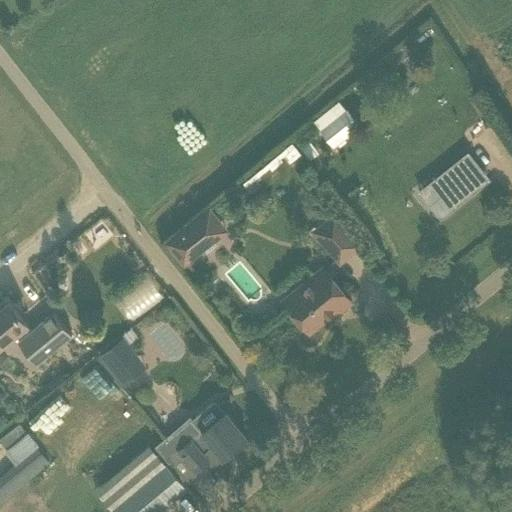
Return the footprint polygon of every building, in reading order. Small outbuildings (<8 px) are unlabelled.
[(334,146),(360,126),(362,125),(348,107),(346,108),(320,128),(334,146)] [(491,177),(469,148),(419,188),(441,216),(491,177)] [(166,241),(184,264),(228,231),(210,206),(166,241)] [(313,229),(338,260),(359,242),(334,212),(313,229)] [(338,312),(352,300),(324,266),(284,299),(310,331),(335,310),(338,312)] [(27,323),(9,301),(0,308),(0,343),(1,345),(17,332),(22,338),(19,341),(37,362),(72,333),(54,311),(32,330),(27,323)] [(123,381),(125,384),(140,372),(115,341),(96,355),(119,384),(123,381)] [(107,378),(85,396),(117,437),(140,420),(107,378)] [(224,457),(247,437),(226,411),(225,412),(215,400),(193,419),(202,431),(201,432),(202,432),(193,440),(191,438),(179,448),(197,470),(208,460),(216,463),(224,457)] [(20,422),(0,437),(0,438),(7,447),(28,431),(20,422)] [(0,501),(50,462),(37,445),(16,463),(0,475),(0,501)] [(115,511),(156,511),(187,487),(166,462),(111,508),(115,511)]
